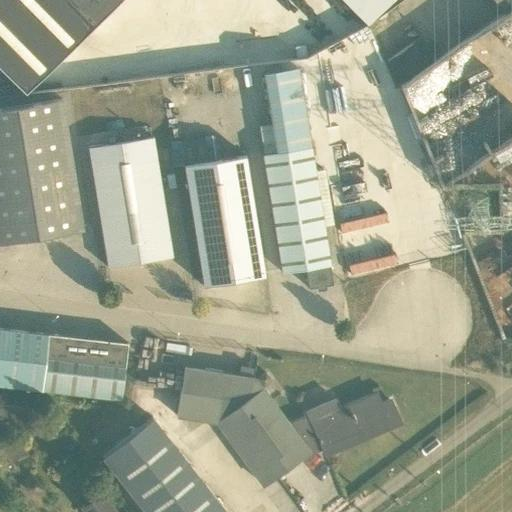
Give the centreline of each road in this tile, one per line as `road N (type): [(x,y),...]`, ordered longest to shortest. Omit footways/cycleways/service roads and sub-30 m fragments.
road 1 (unclassified): [(0,297),(226,339),(383,355)]
road 2 (unclassified): [(356,511),(511,396)]
road 3 (unclassified): [(383,355),(511,382)]
